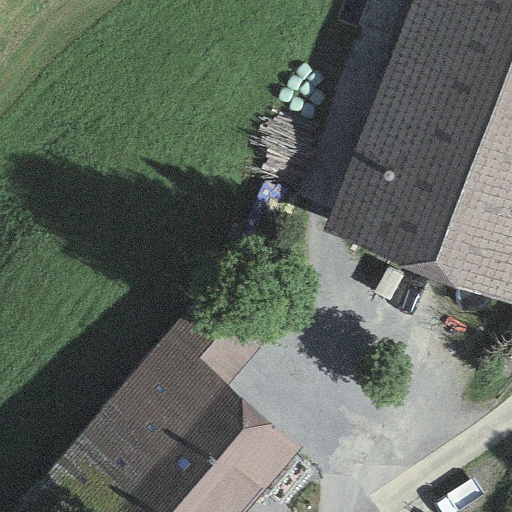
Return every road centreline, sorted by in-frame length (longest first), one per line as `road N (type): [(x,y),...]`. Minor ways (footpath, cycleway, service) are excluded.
road 1 (track): [(370,511),(511,415)]
road 2 (track): [(0,96),(85,0)]
